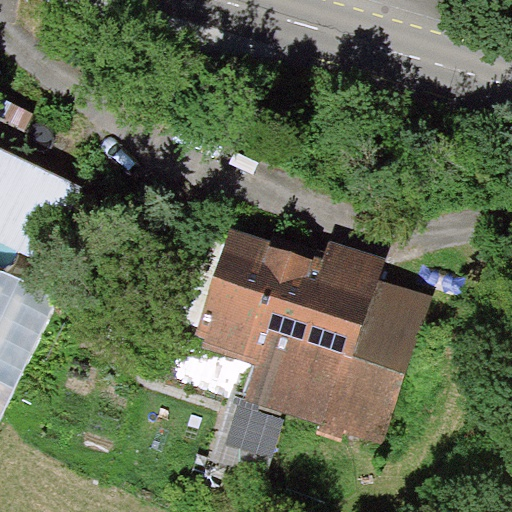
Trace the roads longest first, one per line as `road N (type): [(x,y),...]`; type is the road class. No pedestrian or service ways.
road 1 (primary): [(357,39),(511,85)]
road 2 (primary): [(227,0),(357,39)]
